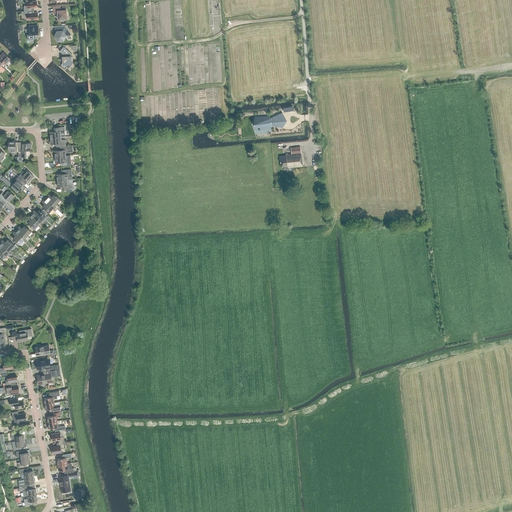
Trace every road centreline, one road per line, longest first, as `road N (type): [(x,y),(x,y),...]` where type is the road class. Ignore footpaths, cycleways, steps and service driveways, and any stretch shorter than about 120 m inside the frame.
road 1 (residential): [(44,511),(51,498),(25,359),(0,354)]
road 2 (residential): [(0,130),(37,133),(42,176),(0,228)]
